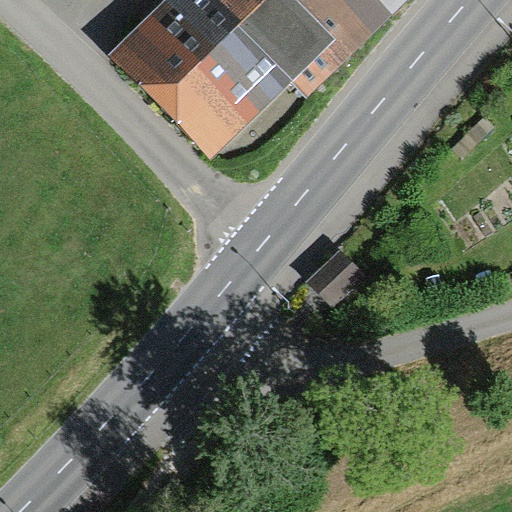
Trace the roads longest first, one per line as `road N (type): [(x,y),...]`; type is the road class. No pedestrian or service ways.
road 1 (residential): [(7,0),(265,243)]
road 2 (residential): [(511,315),(312,367),(220,358),(189,333)]
road 3 (secondary): [(265,243),(470,0)]
road 4 (secondary): [(19,511),(189,333)]
road 5 (track): [(263,366),(202,438),(155,511)]
